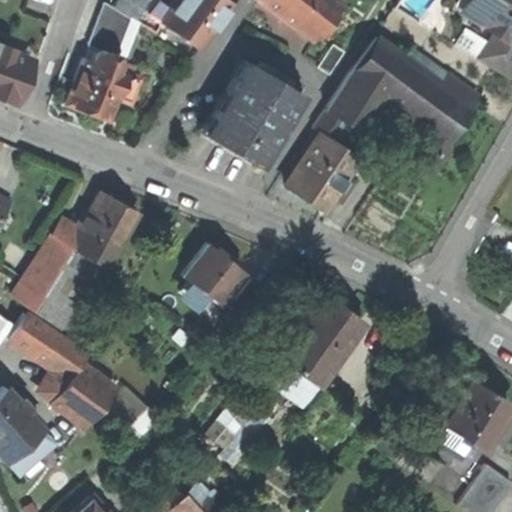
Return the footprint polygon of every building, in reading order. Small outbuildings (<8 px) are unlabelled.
[(112,53),(126,16),(109,5),(100,0),(84,42),(96,47),(112,53)] [(128,0),(112,0),(109,5),(126,16),(133,20),(141,7),(128,0)] [(227,1),(225,0),(171,0),(157,19),(194,46),(227,1)] [(335,0),(261,0),(309,37),(338,2),(335,0)] [(511,0),(451,0),(445,10),(466,24),(471,16),(493,30),(511,42),(511,0)] [(511,65),(511,42),(493,30),(476,55),(506,74),(511,65)] [(346,70),(379,94),(430,132),(420,146),(418,145),(407,159),(425,172),(442,149),(438,146),(475,94),(443,71),(436,81),(373,35),(346,70)] [(340,49),(328,42),(313,65),(325,72),(340,49)] [(0,94),(9,98),(25,56),(9,50),(10,47),(0,43),(0,94)] [(92,51),(88,59),(80,56),(62,101),(104,117),(113,93),(125,97),(133,76),(113,68),(116,60),(112,53),(96,47),(92,51)] [(241,59),(198,130),(253,164),(297,92),(241,59)] [(321,107),(339,119),(354,130),(379,94),(346,70),(321,107)] [(319,135),(326,139),(339,119),(321,107),(309,125),(320,132),(319,135)] [(315,132),(281,182),(319,208),(333,187),(340,192),(347,182),(340,177),(353,158),(326,139),(319,135),(315,132)] [(96,189),(66,243),(67,244),(103,264),(133,210),(96,189)] [(66,243),(46,230),(29,256),(51,270),(67,244),(66,243)] [(202,241),(177,272),(211,299),(236,267),(202,241)] [(51,270),(29,256),(7,291),(57,323),(79,287),(51,270)] [(248,277),(231,297),(241,306),(258,285),(248,277)] [(315,287),(269,351),(282,361),(314,384),(361,321),(315,287)] [(42,394),(48,398),(75,359),(81,351),(21,309),(3,335),(47,366),(38,378),(48,385),(42,394)] [(237,391),(254,404),(272,382),(268,379),(282,361),(269,351),(237,391)] [(75,359),(48,398),(80,423),(109,384),(75,359)] [(268,379),(272,382),(286,393),(300,403),(314,384),(282,361),(268,379)] [(466,378),(439,423),(478,447),(505,402),(466,378)] [(107,401),(126,417),(144,397),(125,380),(107,401)] [(286,393),(272,382),(254,404),(216,452),(230,463),(286,393)] [(0,458),(12,471),(47,438),(19,408),(22,405),(13,395),(10,397),(0,386),(0,458)] [(144,404),(123,424),(134,435),(155,415),(144,404)] [(375,431),(368,442),(391,459),(399,448),(375,431)] [(484,511),(508,480),(481,461),(452,502),(465,511),(484,511)] [(202,495),(190,483),(182,491),(193,503),(202,495)] [(166,504),(161,509),(163,511),(200,511),(193,503),(182,491),(181,490),(166,504)] [(103,511),(87,493),(67,511),(63,511),(62,511),(103,511)] [(146,511),(157,511),(161,509),(166,504),(157,494),(142,508),(146,511)]
